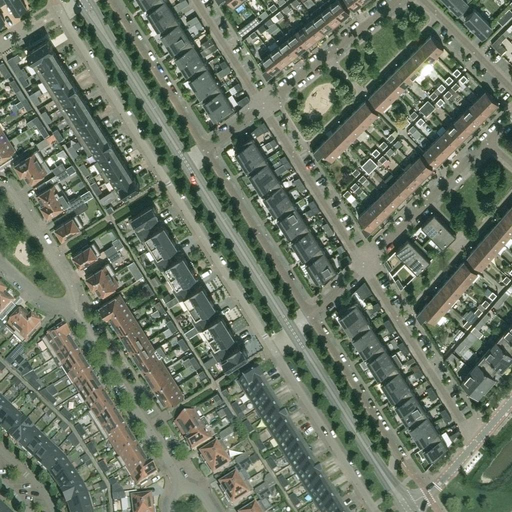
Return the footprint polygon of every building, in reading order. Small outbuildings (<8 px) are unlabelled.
[(26,7),(21,0),(0,0),(2,5),(8,1),(16,13),(26,7)] [(152,19),(171,7),(166,0),(157,0),(147,7),(148,9),(146,10),(152,19)] [(189,3),(186,0),(181,0),(180,1),(175,4),(179,10),(189,3)] [(341,18),(327,0),(318,7),(332,25),(341,18)] [(350,11),(340,0),(327,0),(341,18),(350,11)] [(361,0),(347,0),(354,8),(362,1),(361,0)] [(447,0),(458,11),(468,0),(447,0)] [(277,7),(274,3),(269,7),(272,11),(277,7)] [(282,8),(286,13),(291,9),(287,4),(282,8)] [(178,18),(171,7),(152,19),(158,28),(160,27),(161,29),(178,18)] [(332,25),(318,7),(309,14),(313,18),(313,17),(324,31),(332,25)] [(502,25),(511,14),(511,13),(508,10),(509,8),(497,20),(502,25)] [(259,14),(262,18),(268,14),(265,9),(259,14)] [(492,26),(474,9),(465,18),(482,35),(492,26)] [(200,20),(196,15),(186,21),(190,27),(195,24),(200,20)] [(248,22),(237,31),(240,36),(252,27),(260,21),(256,16),(248,22)] [(313,17),(313,18),(305,24),(304,24),(315,38),(324,31),(313,17)] [(166,41),(185,29),(178,18),(161,29),(162,31),(160,32),(166,41)] [(270,18),(265,22),(269,27),(274,23),(270,18)] [(203,25),(200,20),(195,24),(198,29),(203,25)] [(315,38),(304,24),(305,24),(302,21),(293,28),(295,31),(296,31),(307,45),(315,38)] [(263,24),(257,28),(261,32),(266,28),(263,24)] [(192,41),(185,29),(166,41),(172,51),(174,49),(175,51),(192,41)] [(260,38),(254,30),(249,34),(255,41),(260,38)] [(307,45),(296,31),(295,31),(287,38),(298,52),(307,45)] [(444,47),(432,36),(430,34),(431,35),(423,42),(436,55),(444,47)] [(214,43),(210,37),(200,43),(204,49),(209,46),(214,43)] [(495,48),(500,43),(502,41),(498,37),(491,44),(492,45),(495,48)] [(298,52),(287,38),(279,44),(290,58),(298,52)] [(31,62),(53,48),(47,39),(42,41),(41,40),(35,44),(36,45),(27,51),(33,60),(31,62)] [(180,64),(199,52),(192,41),(175,51),(176,53),(174,55),(180,64)] [(436,55),(423,42),(415,50),(428,63),(436,55)] [(217,48),(214,43),(209,46),(212,51),(217,48)] [(290,58),(279,44),(271,51),(270,51),(281,65),(290,58)] [(281,65),(270,51),(271,51),(268,47),(259,55),(268,66),(262,70),(266,77),(267,78),(267,77),(281,65)] [(37,71),(58,58),(52,49),(53,49),(53,48),(31,62),(37,71)] [(428,63),(415,50),(408,58),(420,70),(428,63)] [(206,63),(199,52),(180,64),(186,73),(188,72),(189,74),(206,63)] [(21,68),(13,56),(7,59),(15,72),(21,68)] [(43,80),(64,67),(58,58),(37,71),(43,80)] [(420,70),(408,58),(400,65),(413,78),(420,70)] [(223,68),(228,65),(225,59),(220,63),(223,68)] [(12,74),(4,61),(0,63),(0,68),(6,78),(12,74)] [(194,86),(213,74),(206,63),(189,74),(190,76),(188,77),(194,86)] [(231,70),(228,65),(223,68),(226,73),(231,70)] [(413,78),(400,65),(392,73),(405,86),(413,78)] [(48,89),(69,76),(64,67),(43,80),(48,89)] [(456,76),(461,72),(457,68),(452,72),(456,76)] [(26,78),(23,73),(18,76),(21,81),(26,78)] [(405,86),(392,73),(385,80),(397,93),(405,86)] [(220,85),(213,74),(194,86),(200,95),(202,94),(203,96),(220,85)] [(463,83),(467,78),(464,74),(459,79),(463,83)] [(449,75),(445,80),(449,84),(453,79),(449,75)] [(54,98),(75,85),(69,76),(48,89),(54,98)] [(17,84),(14,78),(9,82),(12,87),(17,84)] [(29,83),(26,78),(21,81),(24,86),(29,83)] [(397,93),(385,80),(377,88),(390,101),(397,93)] [(242,87),(239,82),(234,85),(237,90),(242,87)] [(455,90),(460,86),(456,82),(451,86),(455,90)] [(441,91),(445,87),(442,83),(437,87),(441,91)] [(21,89),(17,84),(12,87),(16,92),(21,89)] [(60,108),(81,94),(75,85),(54,98),(60,108)] [(209,108),(228,96),(220,85),(203,96),(205,98),(203,99),(208,109),(209,108)] [(390,101),(377,88),(369,96),(382,109),(390,101)] [(498,102),(485,89),(478,97),(490,110),(498,102),(498,103),(499,103),(498,102)] [(448,98),(452,93),(448,90),(444,94),(448,98)] [(37,96),(34,91),(29,95),(32,100),(37,96)] [(433,99),(438,94),(434,91),(429,95),(433,99)] [(48,93),(40,97),(43,104),(52,100),(48,93)] [(66,117),(87,103),(81,94),(60,108),(66,117)] [(230,115),(241,107),(250,99),(247,94),(237,101),(232,104),(228,96),(209,108),(214,117),(216,116),(218,119),(228,112),(230,115)] [(41,101),(37,96),(32,100),(35,105),(41,101)] [(29,102),(26,97),(21,100),(24,105),(29,102)] [(440,105),(444,101),(441,97),(436,102),(440,105)] [(490,110),(478,97),(470,105),(482,118),(490,110)] [(378,112),(366,99),(358,107),(370,120),(378,112)] [(21,100),(16,103),(19,108),(24,105),(21,100)] [(427,108),(431,103),(428,100),(423,104),(427,108)] [(24,105),(27,110),(32,107),(29,102),(24,105)] [(55,102),(45,108),(49,114),(58,108),(55,102)] [(72,126),(93,113),(87,103),(66,117),(72,126)] [(435,107),(431,103),(427,108),(431,111),(435,107)] [(423,112),(427,108),(423,104),(419,108),(423,112)] [(482,118),(470,105),(462,113),(475,125),(482,118)] [(370,120),(358,107),(350,115),(362,128),(370,120)] [(426,116),(431,111),(427,108),(423,112),(426,116)] [(49,115),(46,110),(41,113),(44,118),(49,115)] [(413,118),(418,114),(414,110),(410,115),(413,118)] [(77,135),(98,122),(93,113),(72,126),(77,135)] [(475,125),(462,113),(454,120),(467,133),(475,125)] [(29,127),(35,123),(40,120),(37,115),(26,122),(29,127)] [(52,120),(49,115),(44,118),(47,123),(52,120)] [(362,128),(350,115),(342,123),(355,135),(362,128)] [(420,125),(425,121),(421,117),(416,121),(420,125)] [(404,128),(410,122),(406,118),(399,126),(401,128),(404,128)] [(44,125),(40,120),(35,123),(39,128),(44,125)] [(467,133),(454,120),(447,128),(459,140),(467,133)] [(268,128),(264,121),(254,128),(258,135),(268,128)] [(83,144),(104,131),(98,122),(77,135),(83,144)] [(355,135),(342,123),(334,130),(347,143),(355,135)] [(412,133),(417,128),(413,124),(409,129),(412,133)] [(60,133),(57,128),(52,131),(55,136),(60,133)] [(459,140),(447,128),(439,135),(452,148),(459,140)] [(391,141),(395,136),(397,134),(398,132),(395,129),(387,137),(391,141)] [(347,143),(334,130),(327,138),(339,150),(347,143)] [(0,145),(8,141),(3,131),(0,133),(0,145)] [(89,153),(110,140),(104,131),(83,144),(89,153)] [(259,147),(252,135),(250,132),(244,137),(245,140),(235,146),(236,149),(234,150),(240,159),(259,147)] [(64,138),(60,133),(55,136),(59,141),(64,138)] [(452,148),(439,135),(431,143),(444,156),(452,148)] [(40,149),(50,143),(46,137),(36,143),(40,149)] [(277,143),(274,138),(269,141),(272,146),(277,143)] [(339,150),(327,138),(314,151),(313,150),(313,151),(318,158),(324,151),(331,158),(339,150)] [(397,147),(402,143),(398,139),(394,144),(397,147)] [(98,160),(116,149),(110,140),(89,153),(89,154),(93,152),(98,160)] [(383,148),(388,144),(384,140),(379,145),(383,148)] [(0,158),(7,154),(8,156),(13,153),(12,151),(14,150),(8,141),(0,145),(0,158)] [(444,156),(431,143),(424,151),(436,164),(444,156)] [(75,149),(72,144),(67,147),(70,152),(75,149)] [(266,158),(259,147),(240,159),(246,168),(248,167),(249,169),(266,158)] [(390,155),(394,151),(390,147),(386,151),(390,155)] [(375,156),(380,152),(376,148),(372,152),(375,156)] [(21,174),(43,159),(37,149),(15,164),(16,165),(14,166),(19,173),(20,173),(21,174)] [(79,154),(75,149),(70,152),(74,157),(79,154)] [(122,158),(116,149),(98,160),(94,162),(100,171),(100,172),(122,158)] [(382,163),(386,158),(383,154),(378,159),(382,163)] [(433,167),(420,154),(412,162),(425,175),(433,167)] [(288,160),(285,155),(280,158),(283,163),(288,160)] [(369,165),(374,161),(370,157),(366,161),(369,165)] [(106,181),(127,167),(122,158),(100,172),(106,181)] [(254,181),(273,169),(266,158),(249,169),(251,171),(249,172),(254,181)] [(29,183),(47,172),(41,162),(44,160),(43,159),(21,174),(23,173),(29,183)] [(292,165),(288,160),(283,163),(286,168),(292,165)] [(365,169),(369,165),(366,161),(361,166),(365,169)] [(377,164),(374,161),(369,165),(373,169),(377,164)] [(56,174),(66,168),(62,162),(52,168),(56,174)] [(87,167),(84,162),(79,166),(82,171),(87,167)] [(425,175),(412,162),(404,170),(417,183),(425,175)] [(373,169),(369,165),(365,169),(369,173),(373,169)] [(90,172),(87,167),(82,171),(85,176),(90,172)] [(112,190),(134,176),(133,176),(127,167),(106,181),(107,181),(110,179),(115,187),(112,189),(112,190)] [(356,176),(360,171),(356,167),(352,172),(356,176)] [(59,180),(70,174),(66,168),(56,174),(59,180)] [(280,180),(273,169),(254,181),(260,190),(262,189),(263,191),(280,180)] [(417,183),(404,170),(397,178),(409,190),(417,183)] [(41,206),(64,192),(57,181),(59,180),(56,174),(45,181),(49,187),(36,195),(42,204),(41,205),(41,206)] [(362,182),(367,178),(363,174),(358,178),(362,182)] [(102,176),(96,179),(99,185),(105,182),(102,176)] [(138,189),(137,187),(140,186),(134,176),(112,190),(116,196),(118,199),(131,191),(132,193),(138,189)] [(302,182),(299,177),(294,180),(297,185),(302,182)] [(409,190),(397,178),(389,185),(402,198),(409,190)] [(268,203),(288,191),(280,180),(263,191),(265,193),(263,194),(268,203)] [(99,186),(95,181),(90,184),(94,189),(99,186)] [(306,188),(302,182),(297,185),(301,191),(306,188)] [(355,190),(359,185),(355,182),(351,186),(355,190)] [(402,198),(389,185),(381,193),(394,205),(402,198)] [(102,191),(99,186),(94,189),(97,194),(102,191)] [(347,197),(351,193),(348,189),(343,194),(347,197)] [(104,204),(116,196),(112,190),(100,197),(104,204)] [(295,203),(288,191),(268,203),(274,213),(276,211),(277,213),(295,203)] [(65,205),(70,201),(64,192),(41,206),(42,207),(41,208),(45,215),(47,214),(48,216),(65,205)] [(394,205),(381,193),(374,200),(386,213),(394,205)] [(69,210),(74,207),(74,208),(85,202),(81,195),(70,201),(65,205),(69,210)] [(316,204),(313,199),(308,202),(311,208),(316,204)] [(386,213),(374,200),(366,208),(378,221),(386,213)] [(89,208),(85,202),(74,208),(78,214),(89,208)] [(283,226),(302,214),(295,203),(277,213),(279,215),(277,217),(283,226)] [(147,222),(157,215),(156,213),(157,212),(156,211),(158,210),(154,204),(153,205),(152,204),(128,219),(138,234),(150,227),(147,222)] [(320,210),(316,204),(311,208),(306,211),(310,216),(320,210)] [(511,208),(510,207),(503,215),(511,222),(511,208)] [(378,221),(366,208),(358,216),(365,223),(361,227),(365,233),(366,234),(366,233),(378,221)] [(432,236),(445,223),(434,212),(421,225),(432,236)] [(78,228),(83,225),(76,214),(55,227),(58,231),(56,232),(60,238),(61,237),(62,239),(72,232),(73,234),(79,230),(78,228)] [(309,225),(302,214),(283,226),(288,235),(290,234),(292,236),(309,225)] [(511,231),(511,222),(503,215),(496,223),(510,235),(511,231)] [(275,216),(269,219),(273,227),(279,224),(275,216)] [(330,227),(327,221),(322,225),(325,230),(330,227)] [(443,247),(456,234),(445,223),(432,236),(443,247)] [(510,235),(496,223),(489,231),(502,243),(510,235)] [(148,249),(170,235),(169,233),(170,232),(167,226),(165,227),(164,225),(153,232),(150,227),(138,234),(141,240),(142,239),(148,249)] [(297,248),(316,236),(309,225),(292,236),(293,238),(291,239),(297,248)] [(334,232),(330,227),(325,230),(329,235),(334,232)] [(502,243),(489,231),(482,239),(495,251),(502,243)] [(166,252),(177,245),(175,243),(177,242),(173,237),(172,238),(170,235),(148,249),(155,258),(154,259),(157,264),(169,257),(166,252)] [(323,247),(316,236),(297,248),(302,257),(304,256),(306,258),(323,247)] [(118,237),(112,241),(114,244),(117,249),(124,245),(118,237)] [(419,249),(413,242),(408,238),(395,250),(406,262),(419,249)] [(422,246),(416,239),(413,242),(419,249),(422,246)] [(495,251),(482,239),(475,247),(488,259),(495,251)] [(80,266),(101,253),(94,242),(89,245),(88,243),(82,247),(83,249),(73,255),(73,257),(72,258),(76,263),(77,262),(80,266)] [(107,256),(117,249),(114,244),(104,250),(107,256)] [(345,249),(341,244),(336,247),(339,252),(345,249)] [(429,252),(422,246),(419,249),(426,255),(429,252)] [(311,270),(330,258),(323,247),(306,258),(307,260),(305,261),(311,270)] [(488,259),(475,247),(467,256),(481,268),(488,259)] [(121,255),(117,249),(107,256),(111,262),(121,255)] [(430,260),(426,255),(419,249),(406,262),(417,273),(430,260)] [(342,268),(351,259),(348,254),(337,260),(342,268)] [(168,279),(189,265),(188,263),(189,262),(186,256),(184,257),(183,255),(172,262),(169,257),(157,264),(161,270),(162,269),(168,279)] [(338,272),(330,258),(311,270),(316,279),(318,278),(320,281),(330,274),(333,277),(338,272)] [(392,268),(386,259),(383,262),(385,265),(389,271),(392,268)] [(478,271),(464,260),(457,268),(470,280),(478,271)] [(92,286),(115,272),(109,262),(86,276),(87,278),(86,279),(90,286),(92,285),(92,286)] [(185,282),(196,275),(194,273),(196,272),(192,267),(191,268),(189,265),(168,279),(174,288),(173,289),(176,295),(188,287),(185,282)] [(470,280),(457,268),(450,276),(463,288),(470,280)] [(139,269),(133,273),(137,279),(143,275),(139,269)] [(100,296),(118,284),(112,275),(115,273),(115,272),(92,286),(93,287),(94,286),(100,296)] [(506,283),(510,278),(506,275),(502,280),(506,283)] [(463,288),(450,276),(443,284),(456,296),(463,288)] [(134,278),(125,284),(129,291),(138,284),(134,278)] [(403,286),(398,278),(395,281),(399,288),(400,289),(403,286)] [(372,292),(365,281),(356,289),(362,299),(372,292)] [(151,287),(148,282),(143,285),(146,290),(151,287)] [(456,296),(443,284),(435,293),(449,304),(456,296)] [(189,307),(208,295),(207,293),(208,292),(205,286),(203,287),(202,285),(191,292),(188,287),(176,295),(180,300),(183,298),(189,307)] [(154,292),(151,287),(146,290),(149,295),(154,292)] [(492,299),(497,294),(493,291),(488,295),(492,299)] [(503,301),(509,294),(505,291),(499,297),(503,301)] [(0,316),(14,302),(5,294),(7,293),(6,293),(0,299),(0,316)] [(363,310),(356,299),(352,293),(346,299),(349,303),(338,310),(340,312),(338,314),(344,323),(363,310)] [(449,304),(435,293),(428,301),(442,312),(449,304)] [(106,315),(125,303),(119,294),(100,306),(101,306),(100,307),(106,315)] [(204,312),(215,306),(213,304),(215,302),(212,297),(210,298),(208,295),(189,307),(195,317),(192,319),(195,325),(207,317),(204,312)] [(497,307),(503,301),(499,297),(493,304),(497,307)] [(485,307),(489,302),(485,299),(481,304),(485,307)] [(162,305),(159,300),(154,303),(157,308),(162,305)] [(371,313),(381,307),(378,301),(367,308),(371,313)] [(442,312),(428,301),(417,314),(416,313),(416,314),(417,316),(421,321),(427,314),(435,321),(442,312)] [(113,324),(131,312),(125,303),(106,315),(106,316),(108,315),(113,324)] [(166,310),(162,305),(157,308),(161,314),(166,310)] [(478,315),(482,311),(478,307),(474,312),(478,315)] [(14,337),(32,317),(31,318),(22,310),(12,321),(7,317),(2,323),(1,324),(14,337)] [(370,322),(363,310),(344,323),(349,332),(351,330),(353,333),(370,322)] [(119,333),(136,322),(131,312),(113,324),(119,333)] [(484,322),(490,316),(486,313),(480,319),(484,322)] [(208,338),(227,326),(226,323),(228,322),(224,316),(222,317),(221,315),(211,322),(207,317),(195,325),(199,330),(202,328),(208,338)] [(471,323),(475,319),(471,315),(467,320),(471,323)] [(23,345),(41,325),(40,324),(41,323),(35,317),(33,318),(32,317),(14,337),(23,345)] [(174,324),(171,318),(166,322),(169,327),(174,324)] [(392,324),(388,318),(383,321),(387,327),(392,324)] [(478,329),(484,322),(480,319),(474,326),(478,329)] [(471,323),(467,320),(463,325),(467,328),(471,323)] [(125,342),(142,331),(136,322),(119,333),(125,342)] [(358,345),(377,333),(370,322),(353,333),(354,335),(352,336),(358,345)] [(177,329),(174,324),(169,327),(172,332),(177,329)] [(395,329),(392,324),(387,327),(390,332),(395,329)] [(511,327),(509,325),(499,336),(511,346),(511,327)] [(223,342),(234,336),(233,334),(234,333),(231,327),(229,328),(227,326),(208,338),(214,347),(211,350),(214,355),(227,347),(223,342)] [(48,351),(70,336),(65,328),(64,328),(64,327),(53,334),(53,332),(46,336),(47,338),(42,341),(48,351)] [(460,336),(464,332),(460,328),(456,333),(460,336)] [(130,351),(148,340),(142,331),(125,342),(130,351)] [(384,344),(377,333),(358,345),(364,354),(366,353),(367,355),(384,344)] [(465,344),(471,338),(467,334),(461,341),(465,344)] [(53,360),(75,347),(69,338),(71,337),(70,336),(48,351),(53,360)] [(511,350),(511,346),(499,336),(490,347),(508,362),(511,357),(511,352),(511,350)] [(186,342),(182,337),(177,340),(180,345),(186,342)] [(159,352),(162,357),(180,344),(176,339),(159,352)] [(136,360),(154,349),(148,340),(130,351),(136,360)] [(406,346),(402,341),(397,344),(401,349),(406,346)] [(459,351),(465,344),(461,341),(456,347),(459,351)] [(189,347),(186,342),(180,345),(184,350),(189,347)] [(372,367),(391,355),(384,344),(367,355),(368,357),(366,358),(372,367)] [(17,359),(25,351),(20,346),(12,355),(17,359)] [(225,370),(248,355),(247,354),(249,353),(245,347),(243,348),(242,347),(241,348),(240,346),(230,352),(227,347),(214,355),(218,360),(219,360),(225,370)] [(409,351),(406,346),(401,349),(404,354),(409,351)] [(59,369),(80,356),(75,347),(53,360),(59,369)] [(508,362),(490,347),(480,358),(495,370),(498,366),(502,369),(508,362)] [(142,370),(160,358),(154,349),(136,360),(142,370)] [(458,357),(452,352),(448,356),(454,362),(458,357)] [(197,360),(194,355),(189,358),(192,363),(197,360)] [(398,366),(391,355),(372,367),(378,376),(380,375),(381,377),(398,366)] [(68,376),(86,365),(80,356),(59,369),(60,370),(63,368),(68,376)] [(148,379),(165,368),(160,358),(142,370),(148,379)] [(495,370),(480,358),(471,368),(489,384),(495,377),(492,374),(495,370)] [(200,365),(197,360),(192,363),(195,368),(200,365)] [(415,371),(420,368),(417,363),(411,366),(415,371)] [(16,373),(20,368),(16,364),(12,369),(16,373)] [(74,385),(92,374),(86,365),(68,376),(74,385)] [(386,389),(405,377),(398,366),(381,377),(382,379),(380,380),(386,389)] [(25,372),(20,368),(16,373),(21,377),(25,372)] [(154,388),(171,377),(165,368),(148,379),(154,388)] [(423,374),(420,368),(415,371),(418,377),(423,374)] [(489,384),(471,368),(461,380),(479,395),(489,384)] [(206,374),(203,369),(198,373),(201,378),(206,374)] [(263,381),(257,372),(255,373),(254,372),(247,376),(248,377),(239,383),(245,393),(263,381)] [(80,394),(98,383),(92,374),(74,385),(80,394)] [(159,397),(177,386),(171,377),(154,388),(159,397)] [(412,389),(405,377),(386,389),(392,399),(394,397),(395,399),(412,389)] [(33,388),(37,384),(32,379),(28,384),(33,388)] [(251,402),(268,391),(263,382),(264,382),(263,381),(245,393),(251,402)] [(86,404),(104,392),(98,383),(80,394),(86,404)] [(37,392),(41,388),(37,384),(33,388),(37,392)] [(434,391),(431,385),(426,388),(429,394),(434,391)] [(181,397),(183,395),(177,386),(159,397),(165,407),(175,401),(176,402),(182,398),(181,397)] [(229,392),(226,387),(221,390),(224,395),(229,392)] [(400,412),(419,400),(412,389),(395,399),(396,401),(394,403),(400,412)] [(49,403),(53,399),(49,395),(46,391),(40,395),(49,403)] [(257,411),(274,400),(268,391),(251,402),(257,411)] [(437,396),(434,391),(429,394),(432,399),(437,396)] [(88,415),(109,402),(104,392),(86,404),(91,412),(88,415)] [(221,397),(218,393),(213,396),(216,401),(221,397)] [(0,417),(11,405),(3,398),(0,401),(0,417)] [(57,403),(53,399),(49,403),(53,407),(57,403)] [(262,420),(280,409),(274,400),(257,411),(262,420)] [(426,411),(419,400),(400,412),(406,421),(408,420),(409,422),(426,411)] [(94,424),(115,411),(109,402),(88,415),(94,424)] [(240,409),(237,404),(232,407),(235,412),(240,409)] [(0,427),(3,430),(17,415),(9,408),(12,406),(11,405),(0,417),(0,427)] [(443,416),(448,413),(445,408),(440,411),(443,416)] [(231,414),(228,409),(223,412),(226,417),(231,414)] [(243,414),(240,409),(235,412),(238,417),(243,414)] [(268,429),(286,418),(280,409),(262,420),(268,429)] [(65,418),(69,414),(65,410),(61,414),(65,418)] [(100,433),(121,420),(115,411),(94,424),(100,433)] [(414,434),(433,422),(426,411),(409,422),(411,424),(409,425),(414,434)] [(200,421),(194,412),(192,413),(191,412),(184,416),(185,417),(176,423),(182,433),(200,421)] [(446,421),(452,418),(448,413),(443,416),(446,421)] [(74,418),(69,414),(65,418),(70,423),(74,418)] [(235,419),(231,414),(226,417),(230,422),(235,419)] [(10,439),(25,423),(17,415),(3,430),(10,437),(9,438),(10,439)] [(274,438),(292,427),(286,418),(268,429),(274,438)] [(106,442),(127,429),(121,420),(100,433),(106,442)] [(186,443),(205,431),(200,421),(182,433),(187,441),(186,442),(186,443)] [(251,427),(248,422),(243,425),(246,430),(251,427)] [(440,433),(433,422),(414,434),(420,443),(422,442),(423,444),(440,433)] [(18,446),(32,430),(25,423),(10,439),(16,445),(18,446)] [(83,431),(80,426),(75,429),(78,434),(83,431)] [(255,432),(251,427),(246,430),(250,435),(255,432)] [(280,448),(297,436),(292,427),(274,438),(280,448)] [(115,449),(133,438),(127,429),(106,442),(106,443),(109,441),(115,449)] [(223,441),(234,435),(230,429),(220,436),(223,441)] [(451,441),(460,431),(458,429),(448,436),(451,441)] [(27,452),(43,435),(40,437),(32,430),(18,446),(20,444),(23,447),(22,448),(27,452)] [(82,439),(87,436),(83,431),(78,434),(82,439)] [(193,452),(211,440),(205,431),(186,443),(189,448),(192,452),(193,452)] [(434,461),(448,445),(440,433),(423,444),(425,446),(423,447),(429,457),(431,456),(434,461)] [(35,459),(51,442),(43,435),(27,452),(34,459),(34,460),(35,459)] [(286,457),(303,446),(297,436),(280,448),(286,457)] [(117,461),(138,447),(133,438),(115,449),(120,458),(117,460),(117,461)] [(263,445),(260,440),(255,444),(258,449),(263,445)] [(42,467),(59,450),(51,442),(35,459),(34,460),(39,464),(42,467)] [(205,467),(226,454),(229,452),(228,451),(227,452),(221,442),(201,455),(202,457),(200,458),(205,467)] [(90,452),(95,449),(92,444),(87,447),(90,452)] [(266,450),(263,445),(258,449),(261,454),(266,450)] [(291,466),(309,455),(303,446),(286,457),(291,466)] [(123,470),(144,457),(138,447),(117,461),(123,470)] [(98,454),(95,449),(90,452),(93,457),(98,454)] [(51,474),(65,460),(56,453),(59,450),(42,467),(47,471),(50,474),(50,475),(50,474),(51,474)] [(214,475),(230,465),(228,463),(231,461),(226,454),(205,467),(210,474),(212,473),(214,475)] [(239,466),(250,460),(246,454),(235,461),(239,466)] [(81,459),(85,465),(91,461),(87,455),(81,459)] [(257,455),(250,460),(253,465),(260,461),(257,455)] [(297,475),(315,464),(309,455),(291,466),(297,475)] [(132,477),(151,465),(151,464),(150,465),(144,457),(123,470),(127,468),(132,477)] [(275,464),(271,459),(266,462),(270,467),(275,464)] [(57,484),(74,473),(65,460),(51,474),(50,474),(50,475),(53,478),(57,484)] [(243,472),(253,465),(250,460),(239,466),(243,472)] [(107,467),(103,462),(98,466),(102,471),(107,467)] [(278,469),(275,464),(270,467),(273,472),(278,469)] [(303,484),(321,473),(315,464),(297,475),(303,484)] [(157,474),(155,470),(151,465),(132,477),(138,486),(140,485),(141,487),(148,483),(147,481),(157,475),(157,474)] [(110,472),(107,467),(102,471),(105,476),(110,472)] [(62,495),(82,486),(74,473),(57,484),(62,491),(62,490),(65,494),(62,495)] [(309,493),(326,482),(321,473),(303,484),(309,493)] [(225,497),(248,482),(245,484),(240,476),(238,478),(236,475),(220,485),(222,488),(220,489),(225,497)] [(276,486),(270,476),(266,478),(265,484),(265,485),(255,491),(258,497),(274,487),(276,486)] [(286,482),(283,477),(278,480),(281,485),(286,482)] [(117,484),(114,479),(109,482),(112,487),(117,484)] [(233,506),(253,493),(247,483),(248,482),(225,497),(230,505),(232,504),(233,506)] [(289,487),(286,482),(281,485),(284,490),(289,487)] [(315,503),(332,491),(326,482),(309,493),(315,503)] [(120,489),(117,484),(112,487),(115,492),(120,489)] [(67,505),(90,494),(87,495),(82,486),(62,495),(67,504),(67,505)] [(115,492),(112,487),(112,495),(125,494),(122,488),(120,489),(115,492)] [(262,502),(272,496),(273,495),(275,488),(274,487),(258,497),(262,502)] [(320,511),(338,501),(332,491),(315,503),(320,511)] [(86,511),(95,509),(90,494),(67,505),(70,504),(71,508),(70,509),(70,511),(86,511)] [(126,501),(125,494),(112,495),(113,502),(126,501)] [(298,500),(294,495),(289,498),(293,503),(298,500)] [(155,509),(154,499),(152,500),(151,497),(128,500),(129,511),(128,511),(155,509)] [(301,505),(298,500),(293,503),(296,509),(301,505)] [(320,511),(340,511),(344,510),(338,501),(320,511)] [(265,511),(260,503),(245,511),(265,511)]
